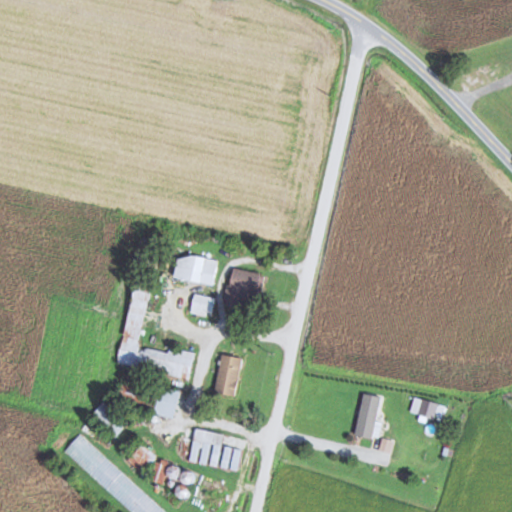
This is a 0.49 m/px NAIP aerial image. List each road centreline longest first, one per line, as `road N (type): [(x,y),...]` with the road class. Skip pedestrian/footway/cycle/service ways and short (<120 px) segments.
road 1 (residential): [(261,511),(364,20)]
road 2 (tertiary): [(511,162),(414,58),(327,0)]
